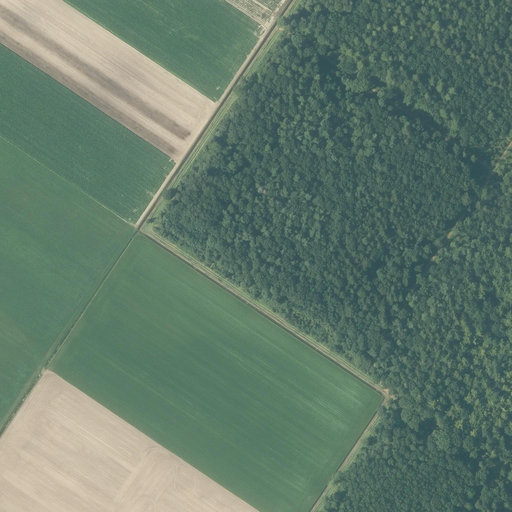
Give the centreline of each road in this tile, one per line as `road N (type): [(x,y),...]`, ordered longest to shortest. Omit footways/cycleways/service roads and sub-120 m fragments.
road 1 (track): [(382,389),(148,228),(299,0)]
road 2 (track): [(352,82),(324,144),(273,220),(287,243),(399,313),(440,354),(450,407),(392,511)]
road 3 (track): [(511,483),(394,401),(374,365),(399,307),(511,141)]
road 4 (track): [(280,27),(492,169)]
road 5 (track): [(352,82),(416,56),(462,0)]
road 6 (track): [(316,511),(391,398)]
